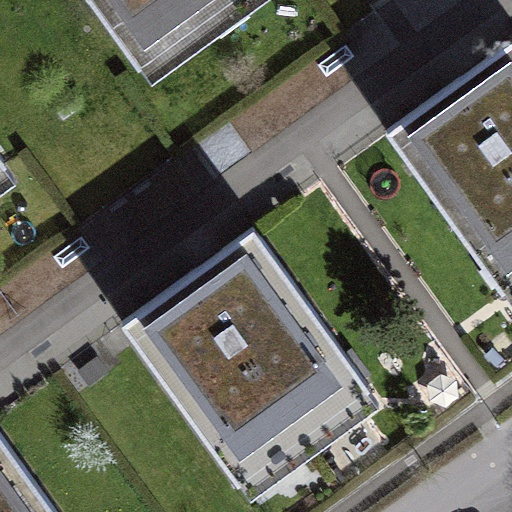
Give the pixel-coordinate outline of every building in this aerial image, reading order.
[(89,0),(150,85),(271,0),(89,0)] [(511,300),(511,45),(388,134),(509,302),(511,300)] [(0,197),(17,185),(0,160),(0,197)] [(380,398),(257,228),(126,323),(249,492),(380,398)] [(0,511),(57,511),(0,431),(0,511)]
